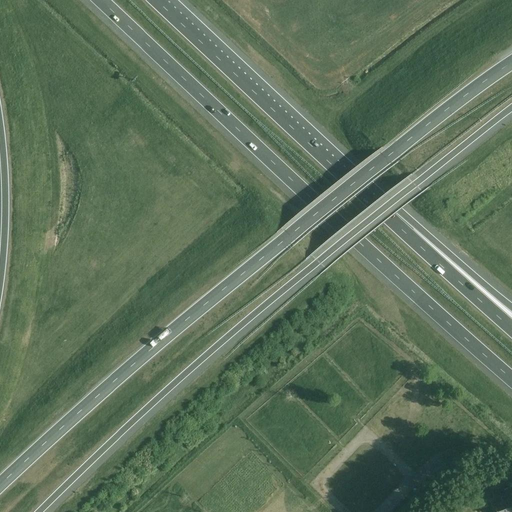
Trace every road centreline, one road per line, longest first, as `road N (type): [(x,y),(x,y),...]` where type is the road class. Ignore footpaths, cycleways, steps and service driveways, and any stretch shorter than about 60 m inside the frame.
road 1 (motorway): [(511,67),(211,298),(0,485)]
road 2 (motorway): [(39,511),(231,333),(511,108)]
road 3 (motorway): [(95,0),(511,379)]
road 4 (motorway): [(445,267),(157,0)]
road 5 (motorway): [(0,133),(0,273)]
